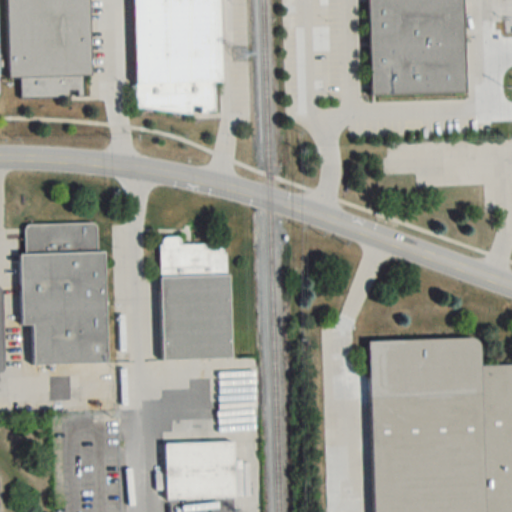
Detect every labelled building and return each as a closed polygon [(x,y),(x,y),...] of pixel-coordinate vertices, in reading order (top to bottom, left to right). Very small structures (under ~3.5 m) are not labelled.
[(5,0),(7,77),(18,77),(19,97),(83,96),(82,75),(89,75),(87,0),(5,0)] [(220,80),(217,0),(132,0),(135,111),(213,109),(212,80),(220,80)] [(460,0),(464,96),(370,99),(366,0),(460,0)] [(104,251),(95,251),(95,223),(23,223),(23,254),(18,254),(19,325),(31,325),(31,364),(105,363),(104,251)] [(179,244),(179,236),(157,237),(160,360),(229,358),(226,243),(179,244)] [(368,341),(372,511),(511,511),(511,363),(480,365),(479,338),(368,341)] [(234,497),(233,442),(163,443),(164,498),(234,497)]
